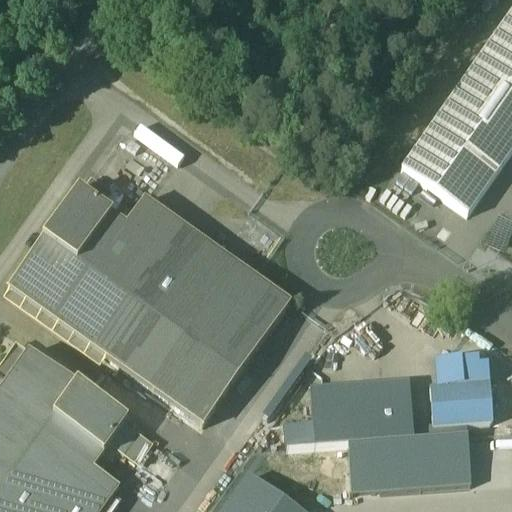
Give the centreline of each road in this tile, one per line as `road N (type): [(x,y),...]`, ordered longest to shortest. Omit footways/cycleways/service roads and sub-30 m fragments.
road 1 (unclassified): [(401,252),(349,214),(315,213),(296,234),(291,263),(305,285),(337,298),(367,283)]
road 2 (unclassified): [(511,329),(401,252)]
